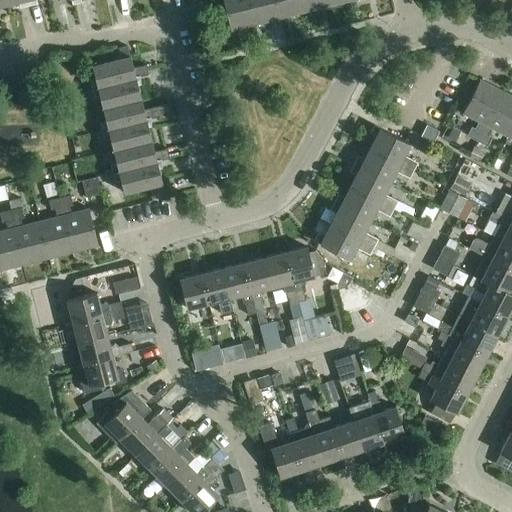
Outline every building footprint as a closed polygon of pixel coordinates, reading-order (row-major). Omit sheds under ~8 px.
[(255,24),(249,0),(222,0),(230,30),(255,24)] [(249,0),(255,24),(280,18),(275,0),(249,0)] [(275,0),(280,18),(304,12),(301,0),(275,0)] [(301,0),(304,12),(329,5),(327,0),(301,0)] [(128,46),(121,48),(123,57),(130,56),(128,46)] [(115,50),(117,59),(123,57),(121,48),(115,50)] [(91,66),(101,103),(140,94),(136,77),(133,68),(130,56),(123,57),(117,59),(91,66)] [(140,66),(142,76),(148,74),(146,65),(140,66)] [(133,68),(136,77),(142,76),(140,66),(133,68)] [(467,136),(477,141),(502,91),(479,80),(462,113),(479,121),(475,128),(471,127),(467,136)] [(492,128),(507,136),(511,127),(511,96),(502,91),(477,141),(487,146),(491,137),(488,135),(492,128)] [(101,103),(111,145),(150,135),(146,119),(144,110),(140,94),(101,103)] [(166,104),(156,107),(157,113),(167,110),(166,104)] [(150,108),(152,118),(158,116),(157,113),(156,107),(150,108)] [(144,110),(146,119),(152,118),(150,108),(144,110)] [(157,113),(158,116),(159,119),(169,117),(167,110),(157,113)] [(375,137),(370,148),(414,170),(418,162),(403,155),(409,143),(374,125),(369,133),(375,137)] [(455,143),(461,131),(453,127),(448,139),(455,143)] [(155,184),(162,182),(157,161),(154,151),(150,135),(111,145),(123,192),(149,186),(155,184)] [(167,148),(160,150),(163,160),(169,158),(167,148)] [(358,156),(354,163),(389,182),(395,171),(409,178),(414,170),(370,148),(364,159),(358,156)] [(480,161),(484,153),(474,148),(469,156),(480,161)] [(160,150),(154,151),(157,161),(163,160),(160,150)] [(350,186),(394,208),(403,213),(406,205),(384,194),(389,182),(354,163),(349,172),(355,175),(350,186)] [(456,176),(450,188),(464,196),(470,185),(470,183),(456,176)] [(100,194),(96,178),(82,181),(86,198),(100,194)] [(53,182),(43,185),(47,198),(57,195),(53,182)] [(162,182),(155,184),(158,194),(164,192),(162,182)] [(155,184),(149,186),(151,195),(158,194),(155,184)] [(338,194),(334,202),(369,221),(375,209),(389,217),(394,208),(350,186),(344,197),(338,194)] [(439,208),(464,221),(473,202),(449,190),(439,208)] [(70,195),(59,197),(73,251),(98,245),(89,209),(71,213),(69,205),(73,204),(70,195)] [(56,217),(39,221),(48,257),(73,251),(59,197),(48,200),(51,210),(55,209),(56,217)] [(21,199),(8,202),(10,210),(21,207),(23,207),(21,199)] [(336,213),(330,224),(374,246),(377,240),(378,239),(364,232),(369,221),(334,202),(329,210),(336,213)] [(21,207),(10,210),(24,264),(48,257),(39,221),(22,226),(20,218),(24,217),(21,207)] [(8,229),(0,231),(0,269),(24,264),(10,210),(0,212),(0,214),(2,222),(6,221),(8,229)] [(497,230),(493,237),(511,246),(511,222),(511,221),(510,222),(492,212),(488,220),(493,223),(491,227),(497,230)] [(374,246),(330,224),(324,236),(318,232),(313,241),(349,259),(355,248),(370,255),(374,248),(374,246)] [(469,248),(483,255),(511,270),(511,246),(493,237),(489,244),(477,238),(474,239),(469,248)] [(454,250),(457,244),(449,239),(445,246),(454,250)] [(374,246),(374,248),(391,257),(394,249),(377,240),(374,246)] [(306,247),(285,252),(297,302),(305,300),(302,288),(305,288),(302,279),(314,276),(308,253),(306,247)] [(325,273),(322,259),(315,251),(308,253),(314,276),(325,273)] [(285,252),(264,258),(271,287),(282,284),(285,293),(286,292),(293,319),(301,317),(297,302),(285,252)] [(473,276),(480,280),(480,279),(508,292),(511,284),(511,270),(483,255),(472,276),(473,276)] [(243,263),(255,312),(260,329),(268,327),(260,299),(262,298),(260,290),(271,287),(264,258),(243,263)] [(247,314),(255,312),(243,263),(222,268),(229,297),(240,295),(243,303),(244,302),(247,314)] [(229,297),(222,268),(201,274),(208,303),(217,301),(221,313),(233,310),(229,297)] [(343,273),(337,284),(338,289),(347,287),(353,278),(343,273)] [(187,308),(208,303),(201,274),(179,279),(187,308)] [(435,290),(439,282),(428,276),(424,285),(435,290)] [(475,289),(480,280),(473,276),(468,286),(475,289)] [(136,277),(125,280),(128,292),(139,289),(136,277)] [(483,294),(479,302),(506,317),(511,305),(511,293),(508,292),(480,279),(480,280),(475,289),(483,294)] [(67,300),(72,322),(122,309),(120,301),(108,304),(107,304),(99,306),(96,293),(67,300)] [(467,296),(457,315),(496,336),(506,317),(479,302),(467,296)] [(72,322),(77,343),(107,336),(104,325),(107,324),(110,325),(112,321),(124,317),(122,309),(72,322)] [(150,313),(127,319),(130,329),(153,324),(150,313)] [(414,328),(419,320),(408,315),(404,323),(414,328)] [(436,328),(440,330),(487,354),(496,336),(457,315),(451,327),(440,321),(436,328)] [(445,348),(441,356),(477,374),(487,354),(440,330),(436,338),(441,341),(439,344),(445,348)] [(295,346),(292,335),(284,337),(287,348),(295,346)] [(77,343),(83,364),(112,356),(133,351),(131,343),(118,346),(115,343),(113,346),(109,346),(107,336),(77,343)] [(256,355),(253,341),(241,344),(245,358),(256,355)] [(219,345),(209,347),(213,367),(224,364),(224,363),(220,349),(219,345)] [(231,346),(220,349),(224,363),(234,360),(231,346)] [(406,347),(400,358),(409,363),(414,352),(406,347)] [(112,356),(83,364),(77,365),(84,393),(101,389),(100,383),(113,379),(115,384),(126,381),(122,368),(115,369),(112,356)] [(425,362),(421,369),(467,393),(477,374),(441,356),(437,364),(432,361),(430,365),(425,362)] [(361,375),(356,358),(347,361),(352,378),(361,375)] [(150,372),(159,366),(155,360),(146,366),(150,372)] [(467,393),(421,369),(417,377),(429,383),(428,384),(435,388),(429,399),(436,403),(430,413),(449,423),(454,412),(456,413),(467,393)] [(272,386),(268,375),(259,378),(263,389),(272,386)] [(331,381),(319,385),(325,404),(337,400),(331,381)] [(109,388),(90,399),(96,408),(114,396),(109,388)] [(120,439),(142,418),(150,409),(131,390),(112,402),(119,409),(112,415),(108,411),(96,423),(116,443),(120,439)] [(374,391),(367,393),(383,442),(404,435),(395,407),(383,411),(380,402),(378,402),(374,391)] [(364,417),(354,420),(363,449),(383,442),(367,393),(359,396),(363,407),(361,408),(364,417)] [(186,406),(179,413),(183,416),(190,409),(186,406)] [(120,439),(135,454),(172,418),(163,409),(147,424),(142,418),(120,439)] [(305,412),(308,423),(322,463),(342,456),(332,427),(329,416),(318,420),(315,409),(305,412)] [(421,423),(433,429),(436,422),(425,416),(421,423)] [(135,454),(150,470),(184,437),(184,436),(180,439),(166,425),(172,418),(135,454)] [(289,433),(292,441),(301,470),(322,463),(308,423),(305,424),(304,428),(297,430),(293,418),(285,421),(289,433)] [(354,420),(332,427),(342,456),(363,449),(354,420)] [(270,422),(258,426),(266,450),(270,448),(280,477),(301,470),(292,441),(278,445),(270,422)] [(511,433),(510,432),(499,452),(511,458),(511,433)] [(166,485),(187,464),(204,447),(200,444),(190,454),(185,448),(190,443),(184,437),(150,470),(166,485)] [(166,485),(181,501),(218,464),(212,459),(197,474),(187,464),(166,485)] [(218,464),(181,501),(192,511),(201,511),(205,509),(218,495),(210,487),(216,481),(214,479),(223,470),(218,464)] [(421,505),(421,490),(408,490),(408,505),(421,505)]
